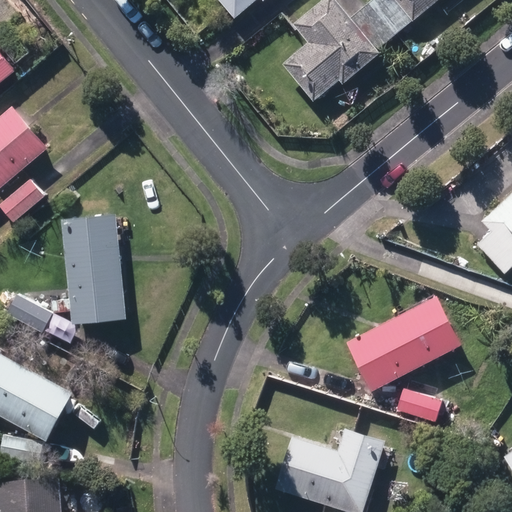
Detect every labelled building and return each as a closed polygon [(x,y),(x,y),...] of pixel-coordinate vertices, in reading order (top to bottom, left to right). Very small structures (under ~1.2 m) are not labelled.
[(219,0),(235,18),(256,0),(263,0),(264,1),(264,0),(219,0)] [(397,35),(371,3),(352,19),(336,0),(323,0),(295,24),(310,42),(284,65),(313,101),(340,79),(344,84),(380,53),(378,51),(397,35)] [(373,0),(371,3),(397,35),(438,0),(373,0)] [(9,22),(0,28),(0,41),(17,64),(32,53),(9,22)] [(0,82),(15,71),(0,52),(0,82)] [(0,119),(0,188),(49,147),(15,107),(0,119)] [(1,206),(15,222),(45,196),(31,180),(1,206)] [(478,246),(504,273),(511,265),(511,193),(482,221),(493,232),(478,246)] [(62,219),(72,324),(127,319),(116,214),(62,219)] [(9,312),(43,331),(53,314),(19,295),(9,312)] [(347,343),(372,391),(463,344),(438,297),(347,343)] [(0,412),(47,438),(72,393),(0,353),(0,412)] [(397,410),(436,422),(443,401),(404,389),(397,410)] [(276,486),(357,511),(363,511),(385,442),(345,429),(339,450),(292,436),(276,486)] [(1,457),(40,463),(44,442),(4,436),(1,457)] [(0,487),(0,511),(61,511),(59,483),(0,487)]
